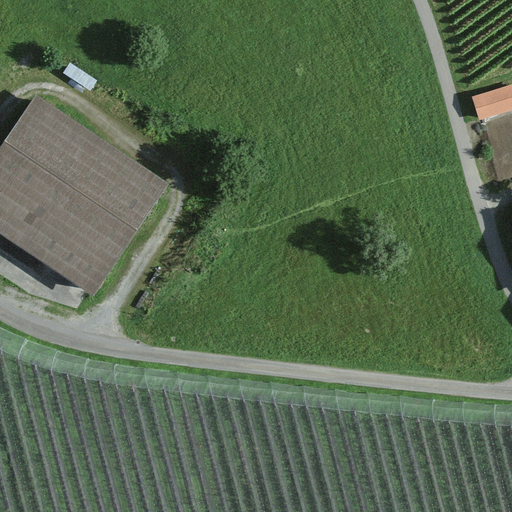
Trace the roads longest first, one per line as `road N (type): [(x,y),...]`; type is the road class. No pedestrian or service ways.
road 1 (residential): [(0,310),(87,344),(511,389)]
road 2 (residential): [(421,0),(511,286)]
